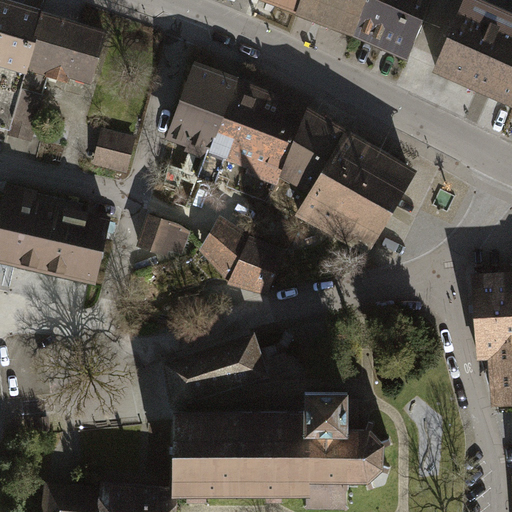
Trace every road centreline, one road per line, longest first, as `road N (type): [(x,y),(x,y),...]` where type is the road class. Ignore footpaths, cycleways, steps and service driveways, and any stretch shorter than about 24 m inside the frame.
road 1 (residential): [(191,10),(104,327),(0,303)]
road 2 (residential): [(499,511),(488,426),(432,273),(476,229),(511,168)]
road 3 (tertiary): [(191,10),(319,65),(511,166)]
